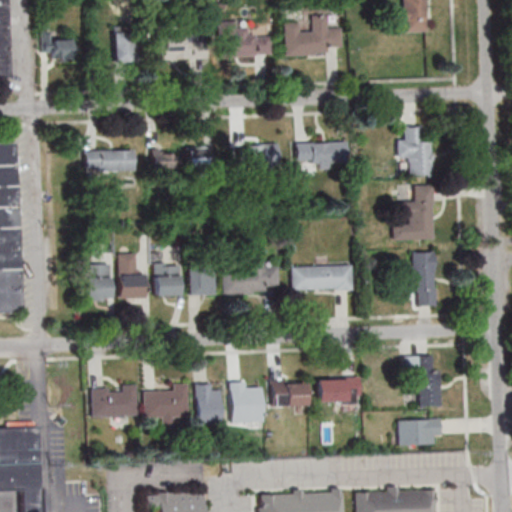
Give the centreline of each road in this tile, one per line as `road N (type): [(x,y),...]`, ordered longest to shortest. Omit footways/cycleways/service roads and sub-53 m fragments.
road 1 (residential): [(495,328),(0,351)]
road 2 (residential): [(489,94),(28,109)]
road 3 (residential): [(495,328),(485,0)]
road 4 (residential): [(502,511),(495,328)]
